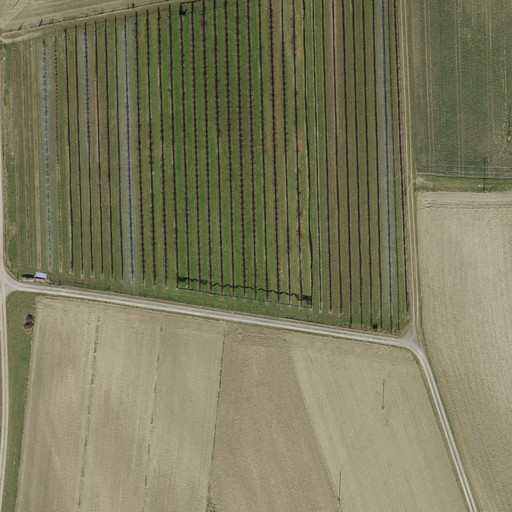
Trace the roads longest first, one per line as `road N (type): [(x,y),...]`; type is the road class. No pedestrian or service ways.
road 1 (track): [(4,285),(414,344),(474,511)]
road 2 (track): [(414,344),(403,0)]
road 3 (track): [(0,173),(0,488)]
road 4 (track): [(0,37),(197,0)]
